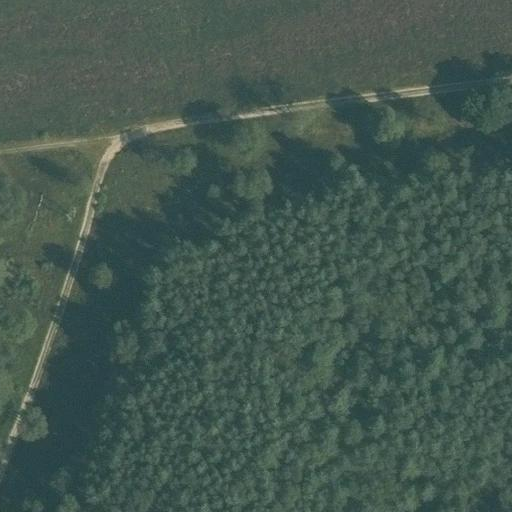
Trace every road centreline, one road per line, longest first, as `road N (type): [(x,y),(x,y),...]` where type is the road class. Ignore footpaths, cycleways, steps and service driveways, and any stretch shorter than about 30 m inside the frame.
road 1 (track): [(511,79),(0,151)]
road 2 (track): [(114,136),(0,452)]
